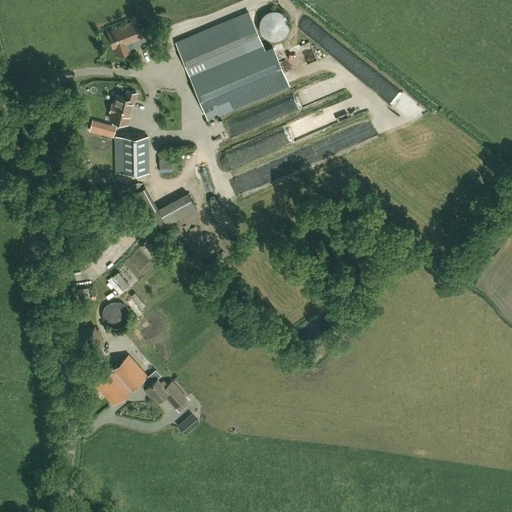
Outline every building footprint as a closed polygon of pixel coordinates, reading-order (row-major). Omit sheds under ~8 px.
[(272,10),(269,10),(265,12),(263,13),(260,17),(259,20),(259,22),(259,25),(259,28),(261,31),(262,34),(265,36),(267,38),(269,39),(273,39),(276,39),(278,39),(281,37),(283,36),(285,34),(288,29),(288,26),(288,23),(287,20),(286,18),(285,15),(283,13),(281,12),(278,11),(276,10),(272,10)] [(264,46),(249,12),(176,43),(208,117),(289,83),(272,43),(264,46)] [(137,20),(110,29),(115,46),(117,46),(120,54),(131,50),(128,42),(143,37),(137,20)] [(148,39),(151,46),(160,42),(157,35),(148,39)] [(353,70),(370,80),(377,69),(360,59),(353,70)] [(116,94),(113,105),(112,104),(110,111),(111,111),(109,118),(127,123),(132,106),(133,106),(137,93),(127,90),(125,97),(116,94)] [(191,145),(188,93),(156,94),(159,147),(191,145)] [(196,128),(205,127),(204,117),(195,118),(196,128)] [(90,130),(105,134),(108,123),(92,119),(90,127),(89,130),(90,130)] [(121,172),(149,172),(148,134),(121,135),(121,172)] [(129,233),(115,249),(123,255),(136,239),(129,233)] [(94,271),(96,277),(104,275),(102,269),(94,271)] [(78,296),(89,294),(88,286),(76,288),(78,296)] [(119,324),(131,310),(117,298),(105,312),(119,324)] [(89,352),(105,342),(94,324),(78,333),(89,352)] [(135,330),(142,336),(147,330),(140,324),(135,330)] [(160,381),(161,381),(157,377),(151,382),(146,376),(147,374),(129,354),(96,383),(114,403),(139,381),(145,388),(150,395),(152,393),(158,400),(165,394),(168,391),(160,381)] [(165,394),(179,411),(190,402),(172,380),(167,384),(163,379),(161,381),(160,381),(168,391),(165,394)] [(179,424),(186,432),(198,421),(192,413),(179,424)]
